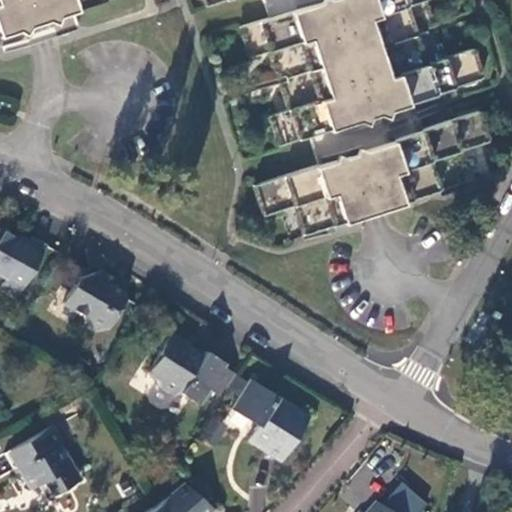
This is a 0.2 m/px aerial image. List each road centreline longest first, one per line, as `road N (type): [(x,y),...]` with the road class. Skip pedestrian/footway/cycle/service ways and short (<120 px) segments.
road 1 (residential): [(0,161),(128,225),(395,396)]
road 2 (residential): [(511,211),(395,396)]
road 3 (residential): [(300,511),(395,396)]
road 4 (residential): [(395,396),(511,453)]
